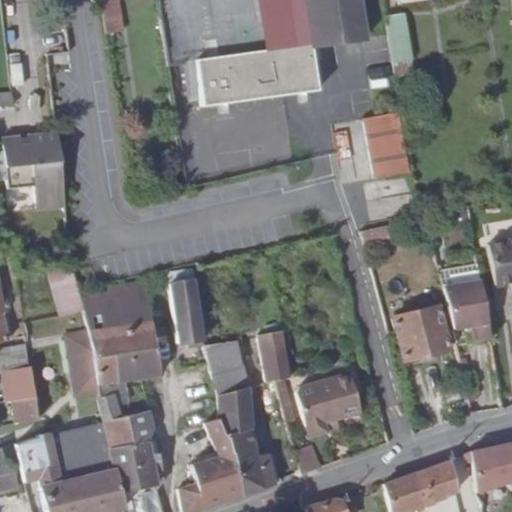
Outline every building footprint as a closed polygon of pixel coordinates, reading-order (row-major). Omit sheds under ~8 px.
[(97,0),(103,32),(119,29),(114,0),(97,0)] [(302,0),(309,46),(310,50),(363,41),(357,0),(302,0)] [(158,20),(164,59),(171,57),(166,20),(158,20)] [(393,75),(412,73),(404,26),(385,29),(393,75)] [(316,93),(310,50),(309,46),(193,65),(200,113),(316,93)] [(393,75),(395,91),(415,88),(412,73),(393,75)] [(0,94),(0,106),(11,106),(10,94),(0,94)] [(337,124),(346,183),(382,177),(372,118),(337,124)] [(15,135),(21,184),(31,183),(33,204),(63,202),(54,130),(15,135)] [(4,186),(21,184),(15,135),(0,137),(0,147),(4,177),(4,186)] [(392,224),(363,232),(365,242),(394,233),(392,224)] [(511,240),(489,244),(496,283),(511,280),(511,240)] [(69,259),(44,265),(53,306),(78,302),(75,290),(70,266),(69,259)] [(70,266),(75,290),(144,286),(140,264),(70,266)] [(441,289),(451,330),(474,325),(477,341),(491,339),(482,280),(441,289)] [(193,281),(167,285),(178,346),(204,342),(193,281)] [(75,290),(78,302),(83,332),(84,335),(149,325),(144,286),(75,290)] [(438,306),(392,318),(402,361),(449,350),(438,306)] [(21,320),(10,322),(14,344),(24,342),(21,320)] [(149,325),(84,335),(95,385),(141,378),(158,374),(149,325)] [(84,335),(83,332),(62,336),(75,397),(96,393),(95,385),(84,335)] [(289,380),(281,333),(259,337),(267,384),(276,382),(289,380)] [(0,374),(7,373),(29,369),(24,342),(14,344),(0,347),(0,374)] [(204,349),(207,368),(212,395),(211,425),(201,427),(212,461),(222,502),(270,486),(263,458),(262,458),(252,460),(240,437),(242,387),(233,343),(204,349)] [(29,369),(7,373),(12,401),(34,396),(29,369)] [(350,374),(316,382),(325,423),(335,420),(359,414),(356,397),(360,395),(356,377),(351,377),(350,374)] [(325,423),(316,382),(298,385),(295,392),(306,438),(327,433),(326,429),(325,423)] [(12,401),(11,401),(15,424),(38,420),(34,396),(12,401)] [(111,397),(97,400),(106,443),(144,437),(150,423),(147,407),(116,413),(111,397)] [(335,420),(325,423),(326,429),(336,427),(335,420)] [(118,492),(155,485),(161,484),(157,458),(151,458),(144,437),(106,443),(113,469),(118,492)] [(37,480),(40,488),(59,484),(46,438),(42,440),(17,446),(25,483),(37,480)] [(511,442),(464,455),(465,464),(472,463),(477,488),(511,481),(511,442)] [(310,446),(292,451),(298,477),(317,471),(310,446)] [(0,487),(3,491),(20,486),(15,466),(12,467),(10,462),(6,462),(3,451),(0,451),(0,487)] [(270,456),(263,458),(270,486),(278,483),(270,456)] [(383,485),(388,511),(400,511),(456,492),(450,460),(383,485)] [(179,511),(192,511),(222,502),(212,461),(188,466),(192,486),(176,491),(179,511)] [(45,511),(106,511),(122,508),(118,492),(113,469),(59,484),(40,488),(45,511)] [(0,505),(1,511),(24,511),(32,510),(27,491),(0,500),(0,505)] [(142,511),(160,511),(157,492),(139,495),(142,511)] [(304,511),(345,511),(343,503),(338,499),(304,511)]
